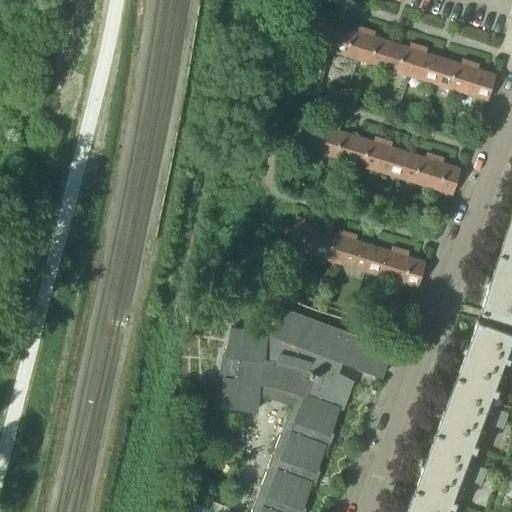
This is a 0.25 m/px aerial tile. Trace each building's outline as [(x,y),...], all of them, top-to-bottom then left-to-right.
[(304,42),(331,51),(339,24),(322,19),(324,14),(314,11),(304,42)] [(331,51),(357,59),(366,28),(358,25),(356,30),(339,24),(331,51)] [(357,59),(383,67),(391,41),(374,35),(376,31),(366,28),(357,59)] [(383,67),(409,75),(418,44),(410,41),(408,46),(391,41),(383,67)] [(409,75),(434,83),(442,57),(426,52),(427,47),(418,44),(409,75)] [(434,83),(460,91),(470,60),(462,58),(460,62),(442,57),(434,83)] [(470,60),(460,91),(487,99),(495,74),(477,68),(479,63),(470,60)] [(341,98),(343,90),(331,86),(328,94),(341,98)] [(321,152),(330,122),(322,119),(320,124),(302,118),(294,144),(321,152)] [(321,152),(347,160),(355,135),(338,130),(339,125),(330,122),(321,152)] [(347,160),(372,169),(382,138),(374,135),(372,141),(355,135),(347,160)] [(392,141),(382,138),(372,169),(398,177),(406,151),(390,146),(392,141)] [(398,177),(424,185),(434,154),(425,151),(424,157),(406,151),(398,177)] [(451,193),(459,168),(459,167),(441,162),(443,157),(434,154),(424,185),(451,193)] [(301,182),(298,191),(306,194),(309,184),(301,182)] [(511,208),(508,219),(506,219),(503,229),(505,229),(498,253),(511,257),(511,208)] [(286,245),(312,253),(320,227),(303,221),(304,217),(295,214),(286,245)] [(320,227),(312,253),(338,261),(347,230),(338,227),(336,231),(320,227)] [(338,261),(364,269),(372,243),(355,238),(356,233),(347,230),(338,261)] [(364,269),(389,277),(399,246),(390,243),(388,248),(372,243),(364,269)] [(389,277),(417,286),(425,260),(407,254),(408,249),(399,246),(389,277)] [(511,257),(498,253),(490,276),(488,275),(485,286),(487,286),(479,310),(511,320),(511,257)] [(287,405),(247,511),(301,511),(303,510),(300,508),(309,482),(313,482),(317,472),(314,470),(323,444),(327,444),(331,434),(328,432),(337,409),(340,409),(345,397),(354,377),(337,371),(341,361),(347,364),(381,376),(391,348),(280,306),(270,331),(265,334),(230,329),(226,355),(222,356),(218,377),(223,379),(219,406),(255,411),(257,394),(287,405)] [(490,390),(511,332),(477,319),(468,343),(466,342),(462,352),(464,353),(455,376),(490,390)] [(490,390),(455,376),(447,399),(445,398),(441,408),(443,409),(434,432),(469,446),(490,390)] [(507,412),(497,408),(491,424),(502,428),(507,412)] [(469,446),(434,432),(426,455),(424,454),(420,464),(422,465),(413,488),(448,502),(469,446)] [(487,469),(476,465),(470,480),(481,485),(487,469)] [(444,511),(448,502),(413,488),(405,511),(402,510),(401,511),(444,511)] [(177,511),(227,511),(229,508),(213,501),(210,509),(182,498),(177,511)]
